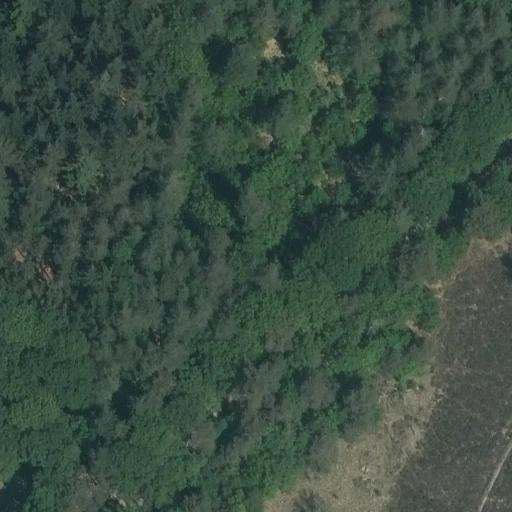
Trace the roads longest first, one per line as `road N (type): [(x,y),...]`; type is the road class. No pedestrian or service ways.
road 1 (track): [(129,487),(511,147)]
road 2 (track): [(354,0),(511,64)]
